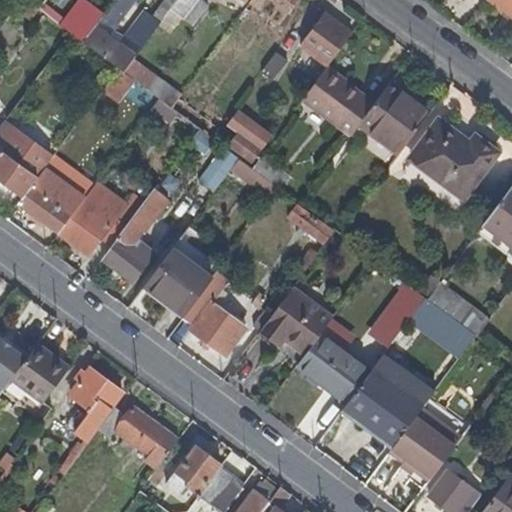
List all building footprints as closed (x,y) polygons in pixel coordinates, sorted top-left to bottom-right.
[(120,0),(108,0),(78,40),(113,65),(120,71),(130,57),(152,27),(171,1),(169,0),(157,0),(143,19),(139,16),(124,36),(132,42),(126,49),(99,29),(120,0)] [(203,5),(196,0),(172,0),(171,1),(152,27),(163,35),(175,19),(186,27),(203,5)] [(298,1),(296,0),(246,0),(245,3),(278,27),(298,1)] [(511,0),(486,0),(511,18),(511,0)] [(323,65),(347,33),(320,13),(296,45),(323,65)] [(511,59),(511,31),(511,30),(497,48),(511,59)] [(285,59),(273,50),(257,71),(270,80),(285,59)] [(130,57),(120,71),(129,77),(153,95),(168,106),(178,92),(130,57)] [(120,71),(113,65),(97,88),(112,99),(129,77),(120,71)] [(358,91),(323,65),(299,98),(346,134),(355,122),(365,109),(351,99),(358,91)] [(270,80),(257,71),(247,84),(260,94),(270,80)] [(426,113),(384,83),(371,101),(365,109),(355,122),(396,153),(426,113)] [(371,101),(358,91),(351,99),(365,109),(371,101)] [(168,106),(153,95),(144,107),(164,121),(173,109),(168,106)] [(225,143),(251,162),(258,153),(270,136),(235,110),(225,124),(234,131),(225,143)] [(461,196),(493,153),(472,137),(467,144),(436,121),(409,158),(461,196)] [(0,180),(16,192),(37,164),(24,154),(25,152),(0,133),(0,180)] [(251,162),(248,166),(276,186),(285,174),(258,153),(251,162)] [(461,196),(409,158),(400,170),(452,209),(461,196)] [(107,244),(139,200),(130,193),(122,203),(90,180),(79,196),(38,167),(13,200),(86,253),(98,237),(107,244)] [(511,188),(508,186),(480,224),(511,248),(511,250),(507,257),(506,259),(511,263),(511,188)] [(153,206),(141,197),(139,200),(107,244),(96,259),(128,282),(151,251),(133,238),(137,232),(135,230),(153,206)] [(329,225),(295,201),(284,215),(318,240),(329,225)] [(511,250),(511,248),(480,224),(474,232),(507,257),(511,250)] [(177,233),(168,245),(209,275),(213,269),(218,263),(177,233)] [(141,281),(182,312),(209,275),(168,245),(141,281)] [(281,272),(292,280),(313,251),(306,247),(293,265),(289,261),(281,272)] [(226,278),(213,269),(209,275),(182,312),(181,313),(193,322),(189,328),(223,354),(244,325),(210,300),(226,278)] [(421,294),(425,298),(437,283),(438,281),(425,271),(413,288),(421,294)] [(437,283),(425,298),(472,332),(474,333),(476,331),(485,318),(437,283)] [(328,315),(288,285),(256,328),(275,342),(279,336),(300,351),(316,330),(328,315)] [(485,318),(476,331),(511,358),(511,297),(505,292),(485,318)] [(425,298),(421,294),(413,305),(406,315),(456,353),(472,332),(425,298)] [(364,342),(378,353),(406,315),(413,305),(402,296),(386,318),(383,316),(364,342)] [(293,362),(343,401),(366,369),(352,358),(353,357),(316,330),(300,351),(296,358),(293,362)] [(279,336),(275,342),(296,358),(300,351),(279,336)] [(22,358),(0,340),(0,387),(22,358)] [(66,366),(34,342),(22,358),(0,387),(0,388),(39,417),(45,408),(39,403),(66,366)] [(377,354),(369,365),(419,403),(427,391),(377,354)] [(337,408),(386,446),(387,445),(411,413),(419,403),(369,365),(366,369),(343,401),(337,408)] [(63,424),(85,440),(95,427),(108,409),(106,408),(118,392),(87,369),(69,394),(87,407),(82,413),(75,408),(63,424)] [(459,433),(419,403),(411,413),(452,443),(459,433)] [(108,409),(95,427),(108,437),(113,429),(121,435),(116,441),(127,449),(131,443),(145,453),(140,460),(152,469),(175,438),(131,405),(123,415),(111,406),(108,409)] [(387,445),(428,475),(436,465),(452,443),(411,413),(387,445)] [(57,457),(36,442),(26,454),(48,470),(57,457)] [(213,511),(218,511),(239,485),(188,447),(158,487),(172,497),(180,487),(213,511)] [(460,511),(474,494),(436,465),(428,475),(417,489),(447,511),(460,511)] [(511,511),(511,471),(509,470),(477,511),(511,511)] [(287,493),(277,485),(264,502),(256,511),(276,511),(274,510),(287,493)] [(256,511),(264,502),(249,491),(232,511),(256,511)] [(47,511),(52,506),(41,499),(31,511),(47,511)]
